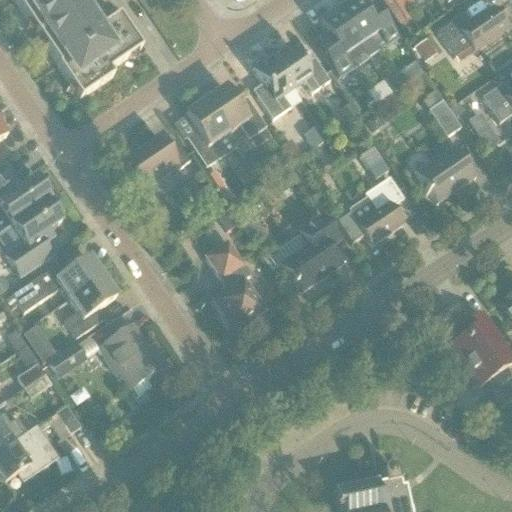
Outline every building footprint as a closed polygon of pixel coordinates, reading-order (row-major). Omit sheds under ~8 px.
[(36,47),(45,48),(57,67),(56,68),(68,85),(66,93),(75,95),(79,101),(113,79),(109,73),(127,60),(136,62),(138,53),(141,51),(118,18),(95,33),(72,0),(10,0),(14,4),(15,4),(27,23),(26,31),(34,33),(38,38),(36,47)] [(386,0),(381,4),(399,29),(410,22),(404,14),(414,7),(408,0),(386,0)] [(363,13),(355,2),(336,14),(368,61),(375,56),(376,50),(382,45),(386,51),(397,44),(376,12),(372,7),(363,13)] [(458,21),(436,35),(454,61),(470,50),(474,55),(507,32),(492,11),(464,30),(458,21)] [(336,14),(318,27),(330,44),(318,52),(338,81),(358,68),(368,61),(336,14)] [(413,51),(424,66),(436,57),(425,42),(413,51)] [(289,46),(270,59),(292,92),(303,84),(311,96),(329,84),(313,60),(303,67),(289,46)] [(292,92),(270,59),(252,71),(266,93),(256,99),(272,123),(290,111),(282,99),(292,92)] [(408,85),(422,76),(414,65),(401,74),(408,85)] [(511,93),(509,96),(502,86),(481,101),(498,127),(511,117),(511,93)] [(236,108),(224,90),(204,104),(227,138),(239,129),(248,143),(266,130),(246,101),(236,108)] [(421,105),(427,114),(440,105),(434,97),(421,105)] [(227,138),(204,104),(184,118),(196,135),(186,142),(206,171),(224,159),(215,146),(227,138)] [(460,132),(442,105),(428,114),(446,141),(460,132)] [(338,115),(346,127),(357,119),(349,108),(338,115)] [(478,140),(490,132),(479,116),(467,124),(478,140)] [(364,125),(372,136),(383,128),(375,117),(364,125)] [(324,142),(316,129),(302,138),(311,151),(324,142)] [(164,149),(158,140),(121,165),(140,195),(177,169),(179,172),(190,164),(175,142),(164,149)] [(301,158),(290,143),(283,149),(294,164),(301,158)] [(475,181),(454,149),(416,175),(410,167),(410,168),(436,207),(475,181)] [(381,164),(367,173),(375,184),(388,175),(381,164)] [(298,183),(291,171),(278,180),(286,191),(298,183)] [(233,202),(214,175),(207,179),(217,193),(226,207),(233,202)] [(246,193),(257,185),(251,175),(239,183),(246,193)] [(48,202),(34,181),(18,191),(14,184),(5,190),(0,183),(0,212),(11,228),(48,202)] [(375,215),(356,228),(349,217),(336,225),(351,247),(363,239),(371,249),(402,228),(391,211),(403,203),(388,181),(363,198),(375,215)] [(222,204),(211,187),(194,199),(205,216),(222,204)] [(11,228),(0,236),(0,247),(7,257),(5,259),(19,281),(51,259),(43,247),(52,241),(48,234),(60,226),(46,205),(49,203),(48,202),(11,228)] [(226,217),(216,224),(225,237),(235,231),(226,217)] [(338,244),(322,219),(299,234),(309,248),(280,268),(299,296),(339,270),(327,252),(338,244)] [(250,279),(244,270),(245,270),(227,244),(203,260),(220,286),(222,285),(225,289),(223,295),(212,303),(224,321),(222,322),(230,334),(232,332),(233,334),(245,326),(251,327),(252,321),(264,313),(244,283),(250,279)] [(68,304),(102,281),(88,261),(70,273),(64,263),(11,299),(23,316),(60,291),(68,304)] [(0,278),(0,296),(10,290),(2,277),(0,278)] [(102,281),(68,304),(76,316),(63,325),(75,342),(104,322),(98,313),(115,301),(102,281)] [(511,297),(501,305),(509,317),(505,320),(511,330),(511,297)] [(11,299),(3,304),(10,314),(17,309),(11,299)] [(511,361),(482,316),(466,326),(471,334),(449,348),(478,390),(511,367),(511,361)] [(44,357),(60,352),(49,319),(33,325),(44,357)] [(150,391),(146,384),(149,382),(148,380),(162,370),(148,350),(144,352),(129,330),(98,352),(116,379),(120,376),(136,400),(150,391)] [(98,331),(84,338),(91,352),(105,345),(98,331)] [(57,381),(84,363),(75,350),(48,368),(57,381)] [(10,379),(22,372),(15,359),(3,366),(10,379)] [(23,392),(44,377),(37,366),(15,381),(23,392)] [(44,377),(23,392),(30,402),(51,387),(44,377)] [(69,438),(80,431),(65,409),(55,416),(69,438)] [(0,419),(0,454),(11,446),(25,437),(15,423),(8,427),(2,418),(0,419)] [(11,446),(0,454),(0,480),(4,486),(15,479),(21,487),(57,462),(35,430),(25,437),(11,446)] [(382,477),(384,487),(376,489),(375,485),(333,494),(334,496),(333,496),(336,511),(407,511),(407,509),(406,506),(403,491),(400,492),(396,474),(394,472),(392,470),(389,470),(386,470),(383,473),(382,477)]
